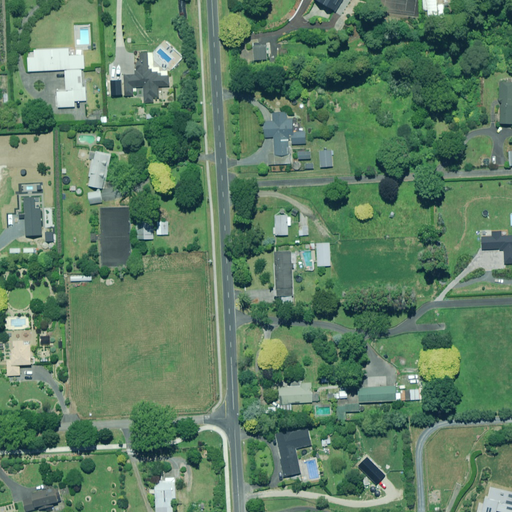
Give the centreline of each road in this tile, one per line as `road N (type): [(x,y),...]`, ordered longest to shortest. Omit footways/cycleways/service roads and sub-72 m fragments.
road 1 (residential): [(212,0),(234,418)]
road 2 (residential): [(234,418),(0,431)]
